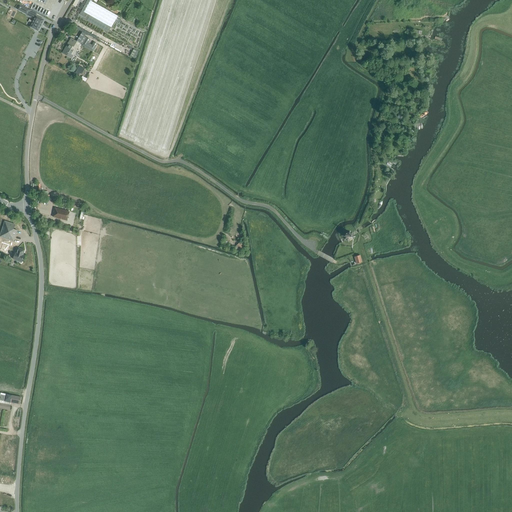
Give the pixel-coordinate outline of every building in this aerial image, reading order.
[(89,0),(87,0),(82,11),(111,27),(115,21),(117,18),(118,16),(89,0)] [(27,14),(29,10),(20,5),(18,9),(27,14)] [(118,12),(108,6),(107,8),(117,14),(118,12)] [(37,13),(32,11),(31,14),(36,16),(30,27),(38,31),(44,20),(36,16),(37,13)] [(80,43),(76,41),(71,38),(62,53),(71,58),(80,43)] [(98,45),(94,42),(92,46),(88,44),(90,40),(87,38),(82,46),(93,52),(98,45)] [(138,52),(135,50),(134,49),(130,56),(134,58),(138,52)] [(78,68),(75,73),(79,75),(79,73),(81,74),(83,71),(84,69),(79,66),(78,68)] [(69,211),(55,207),(53,213),(54,213),(53,217),(67,221),(69,211)] [(15,225),(5,221),(0,235),(0,236),(14,241),(17,230),(13,229),(15,225)] [(344,237),(345,238),(346,240),(350,241),(353,239),(353,236),(352,233),(348,232),(345,234),(344,237)] [(240,241),(236,246),(242,251),(245,246),(240,241)] [(18,248),(16,254),(15,253),(13,259),(22,262),(24,256),(23,256),(25,250),(18,248)] [(19,403),(21,397),(14,396),(12,395),(6,394),(1,393),(0,396),(0,400),(5,401),(5,400),(10,401),(13,402),(19,403)]
